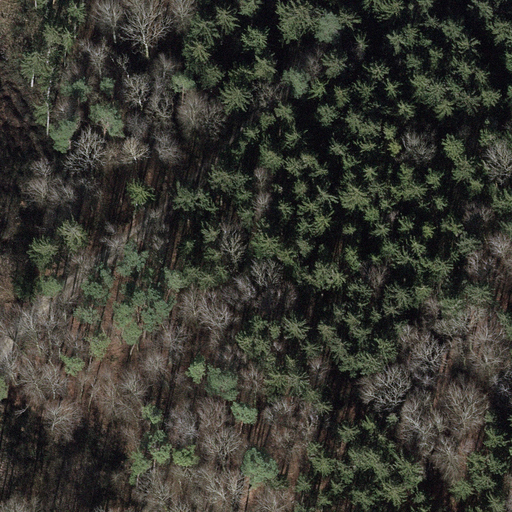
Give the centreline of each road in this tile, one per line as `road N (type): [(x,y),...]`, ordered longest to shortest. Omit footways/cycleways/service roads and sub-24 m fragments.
road 1 (track): [(0,345),(17,320),(196,188),(365,0)]
road 2 (track): [(511,295),(475,317),(251,511)]
